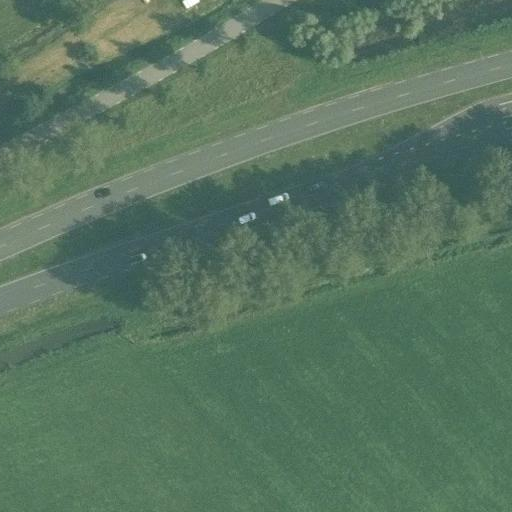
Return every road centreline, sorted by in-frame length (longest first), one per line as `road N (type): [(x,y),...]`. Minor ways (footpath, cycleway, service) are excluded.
road 1 (primary): [(511,66),(195,164),(0,243)]
road 2 (primary): [(0,299),(511,132)]
road 3 (unclassified): [(0,152),(270,0)]
